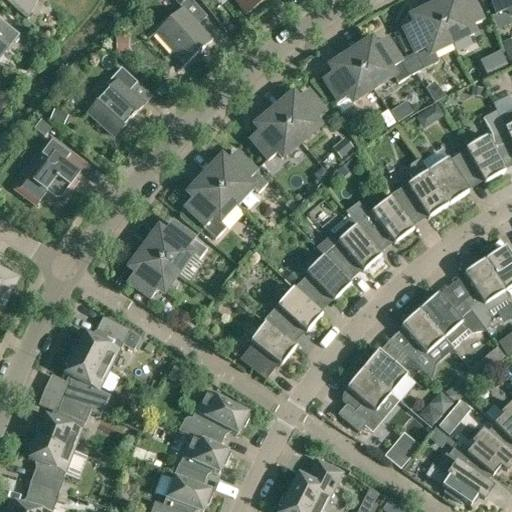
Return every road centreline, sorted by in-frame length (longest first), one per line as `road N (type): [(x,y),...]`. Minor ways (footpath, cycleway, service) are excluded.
road 1 (residential): [(243,511),(291,415),(336,354),(442,254),(511,211)]
road 2 (residential): [(72,272),(145,174),(231,87),(355,0)]
road 3 (residential): [(0,418),(72,272)]
